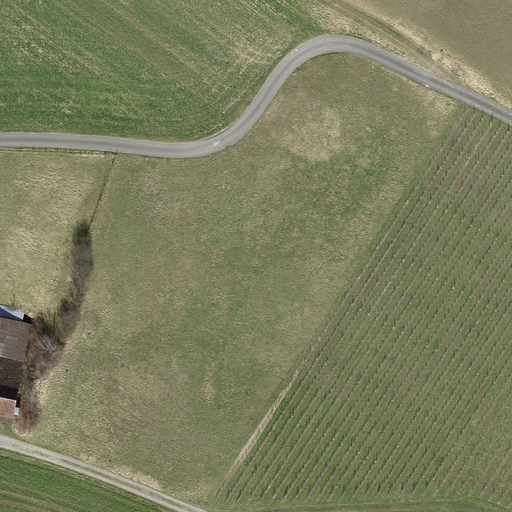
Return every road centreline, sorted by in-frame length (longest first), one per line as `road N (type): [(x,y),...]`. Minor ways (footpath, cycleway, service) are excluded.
road 1 (track): [(0,143),(188,153),(230,143),(262,115),(291,70),(317,50),(344,45),(511,117)]
road 2 (track): [(0,442),(101,468),(187,511)]
